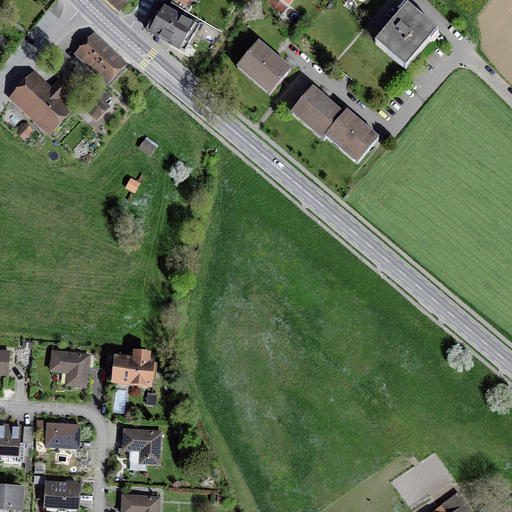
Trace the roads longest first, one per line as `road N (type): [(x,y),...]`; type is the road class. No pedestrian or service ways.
road 1 (primary): [(511,366),(122,37)]
road 2 (residential): [(461,48),(390,121),(367,113),(310,67)]
road 3 (residential): [(0,406),(98,418),(99,511)]
road 4 (residential): [(86,2),(0,102)]
